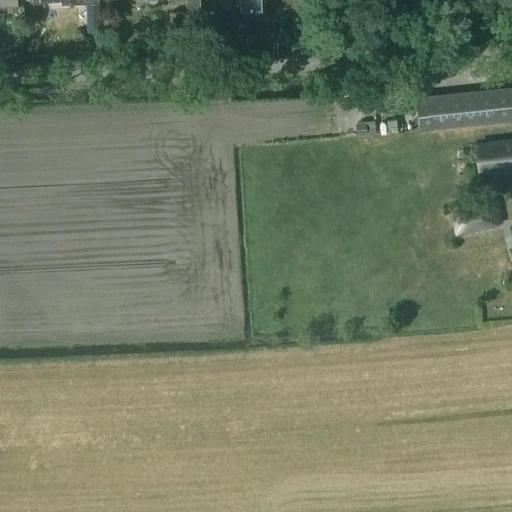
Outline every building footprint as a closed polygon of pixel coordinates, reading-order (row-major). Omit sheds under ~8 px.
[(185,0),(186,9),(198,9),(197,0),(185,0)] [(233,15),(266,13),(265,0),(220,0),(221,8),(233,7),(233,15)] [(98,3),(85,3),(86,32),(100,31),(98,3)] [(511,121),(511,87),(384,101),(387,134),(511,121)] [(365,133),(364,120),(354,120),(355,134),(365,133)] [(374,120),(366,120),(367,133),(375,132),(374,120)] [(511,171),(511,140),(479,143),(481,174),(511,171)] [(468,230),(499,223),(494,202),(463,209),(468,230)]
